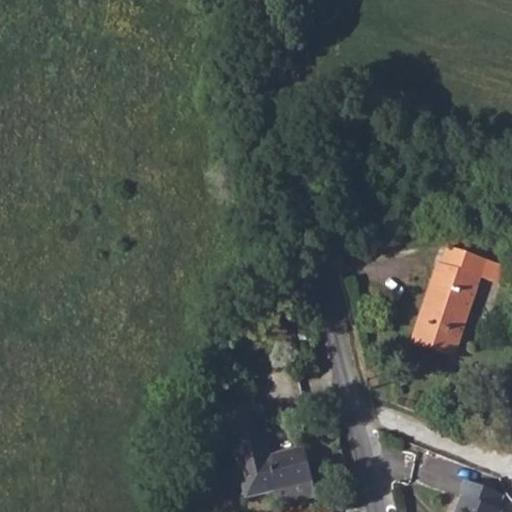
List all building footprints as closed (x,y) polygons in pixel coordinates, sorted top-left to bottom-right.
[(447,244),(442,262),(478,275),(491,279),(497,261),(447,244)] [(478,275),(442,262),(436,262),(412,340),(454,354),(478,275)] [(250,336),(236,364),(257,374),(271,346),(250,336)] [(258,409),(225,416),(243,500),(271,493),(273,505),(307,497),(309,492),(300,450),(267,457),(258,409)] [(471,504),(467,511),(506,511),(510,501),(473,488),(468,502),(471,504)]
